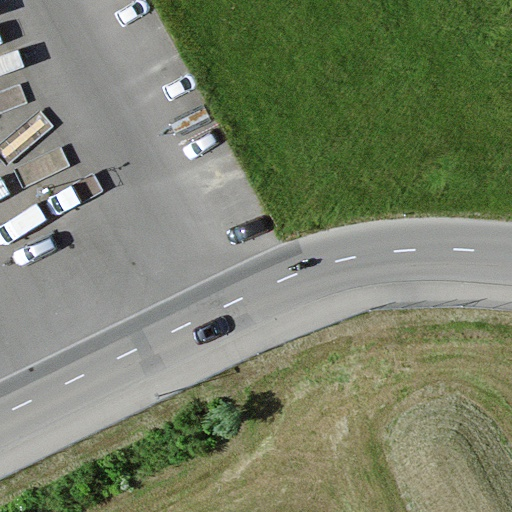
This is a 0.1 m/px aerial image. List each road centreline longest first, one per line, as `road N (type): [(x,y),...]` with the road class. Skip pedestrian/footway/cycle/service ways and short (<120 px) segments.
road 1 (tertiary): [(0,412),(292,275),(409,254),(511,254)]
road 2 (unknown): [(59,0),(136,147),(201,317)]
